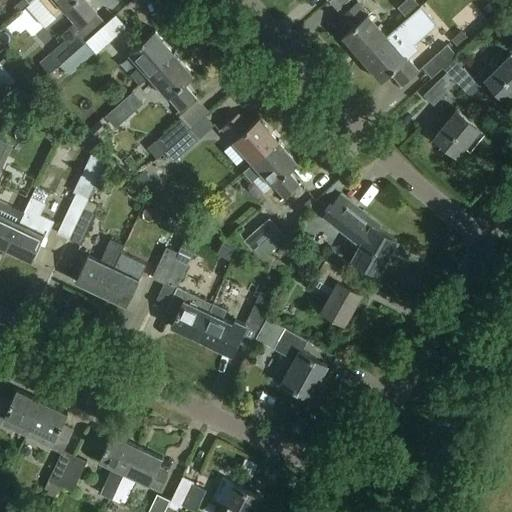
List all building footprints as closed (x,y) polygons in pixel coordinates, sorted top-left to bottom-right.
[(86,42),(106,24),(93,9),(85,0),(55,0),(75,22),(72,25),(77,31),(51,53),(60,64),(86,42)] [(412,13),(424,0),(406,0),(403,4),(412,13)] [(358,1),(342,15),(353,27),(342,37),(362,59),(388,36),(358,1)] [(381,81),(391,73),(402,86),(419,71),(410,61),(419,53),(414,47),(437,27),(439,30),(440,29),(421,7),(388,36),(362,59),(381,81)] [(129,54),(149,76),(175,53),(155,31),(129,54)] [(453,41),(459,48),(460,48),(469,39),(462,32),(453,41)] [(94,51),(86,42),(60,64),(69,73),(94,51)] [(454,53),(446,45),(446,44),(423,67),(433,77),(442,68),(443,69),(454,59),(457,56),(454,53)] [(175,53),(149,76),(180,112),(197,97),(186,84),(195,76),(175,53)] [(479,73),(485,79),(506,101),(511,94),(511,56),(510,55),(498,66),(492,59),(479,73)] [(19,77),(21,76),(5,57),(0,61),(0,80),(7,88),(18,78),(19,77)] [(447,73),(457,83),(471,97),(486,81),(478,73),(473,78),(454,59),(443,69),(447,73)] [(457,83),(447,73),(421,97),(432,108),(457,83)] [(138,87),(110,113),(121,125),(149,99),(138,87)] [(482,132),(456,109),(434,137),(457,156),(464,147),(468,151),(482,132)] [(233,142),(253,163),(279,140),(260,118),(249,127),(238,114),(221,129),(233,142)] [(155,141),(165,152),(191,130),(181,118),(155,141)] [(49,128),(45,137),(56,142),(60,133),(49,128)] [(191,130),(165,152),(174,161),(199,139),(191,130)] [(279,140),(253,163),(243,172),(252,182),(262,174),(284,198),(300,184),(289,171),(299,163),(279,140)] [(46,202),(45,202),(50,192),(37,185),(32,195),(24,211),(20,221),(19,221),(6,248),(32,261),(45,233),(48,235),(55,220),(41,214),(46,202)] [(233,200),(224,190),(215,198),(223,208),(233,200)] [(325,214),(335,222),(363,243),(353,261),(355,262),(350,271),(361,277),(366,268),(378,274),(397,239),(376,228),(378,225),(340,195),(325,214)] [(0,245),(6,248),(19,221),(20,221),(24,211),(5,202),(0,199),(0,245)] [(58,233),(69,238),(83,208),(72,203),(58,233)] [(83,208),(69,238),(81,244),(96,214),(83,208)] [(269,218),(244,241),(257,256),(262,259),(286,239),(278,230),(279,229),(269,218)] [(102,294),(115,266),(125,245),(111,238),(101,259),(89,254),(76,281),(102,294)] [(153,278),(164,283),(178,253),(167,247),(153,278)] [(178,253),(164,283),(176,289),(191,258),(178,252),(178,253)] [(272,265),(276,258),(269,254),(265,261),(272,265)] [(346,272),(325,261),(316,278),(334,288),(321,310),(345,323),(361,294),(340,283),(346,272)] [(115,266),(102,294),(127,306),(140,278),(115,266)] [(178,287),(177,289),(167,310),(177,315),(172,327),(196,338),(213,304),(178,287)] [(259,328),(273,297),(260,292),(246,322),(259,328)] [(234,322),(224,318),(228,310),(214,303),(214,304),(213,304),(196,338),(232,355),(246,325),(235,320),(234,322)] [(256,338),(273,348),(295,360),(282,383),(309,398),(327,365),(302,351),(307,340),(285,328),(267,318),(256,338)] [(2,396),(0,399),(0,422),(26,435),(43,401),(17,389),(12,400),(2,396)] [(26,435),(61,452),(63,449),(72,430),(62,425),(68,413),(43,401),(26,435)] [(99,461),(112,468),(102,492),(114,498),(125,474),(138,446),(112,433),(99,461)] [(137,479),(150,486),(161,490),(168,475),(158,470),(164,458),(138,446),(125,474),(114,498),(126,503),(137,479)] [(63,449),(61,452),(49,480),(61,485),(75,455),(63,449)] [(87,461),(75,455),(61,485),(73,491),(87,461)] [(246,458),(240,470),(253,476),(258,464),(246,458)] [(180,510),(194,482),(183,476),(171,500),(169,505),(180,510)] [(252,511),(260,496),(223,478),(212,499),(223,505),(219,511),(252,511)] [(165,511),(169,505),(171,500),(157,494),(148,511),(165,511)]
